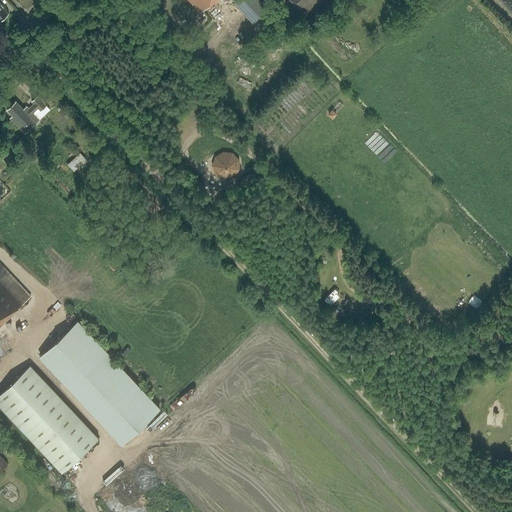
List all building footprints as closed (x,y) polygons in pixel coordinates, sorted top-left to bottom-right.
[(188,0),(201,13),(214,0),(188,0)] [(265,31),(281,16),(266,0),(237,0),(237,1),(265,31)] [(324,0),(291,0),(306,16),(324,0)] [(0,20),(0,21),(3,18),(4,18),(5,18),(6,17),(7,16),(7,15),(7,14),(8,13),(2,7),(3,7),(0,3),(0,20)] [(44,114),(49,109),(46,106),(37,96),(32,101),(34,104),(29,109),(26,106),(23,109),(16,101),(7,109),(13,116),(10,118),(25,134),(39,120),(33,113),(38,108),(41,111),(44,114)] [(233,152),(223,150),(214,156),(211,166),(215,175),(224,179),(234,177),(235,177),(237,178),(237,179),(237,180),(237,181),(237,182),(238,183),(238,184),(239,184),(239,185),(240,186),(241,187),(242,187),(243,188),(244,188),(245,188),(246,188),(247,188),(248,187),(249,187),(250,187),(250,186),(251,186),(251,185),(252,185),(252,184),(253,183),(253,182),(254,181),(254,180),(254,179),(254,178),(254,177),(253,177),(253,176),(253,175),(252,174),(252,173),(251,173),(250,172),(249,172),(248,172),(248,171),(247,171),(246,171),(245,171),(240,168),(240,159),(233,152)] [(20,165),(25,160),(18,153),(13,157),(20,165)] [(0,325),(31,296),(0,263),(0,325)] [(164,406),(80,318),(41,355),(124,443),(164,406)] [(33,365),(0,395),(0,404),(64,473),(101,438),(33,365)]
